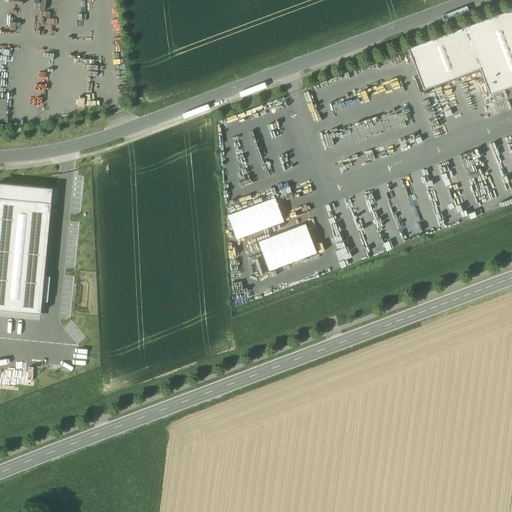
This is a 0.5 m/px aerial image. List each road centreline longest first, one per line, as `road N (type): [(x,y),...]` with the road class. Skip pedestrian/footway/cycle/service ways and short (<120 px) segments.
road 1 (tertiary): [(0,473),(511,277)]
road 2 (residential): [(0,157),(89,143),(475,0)]
